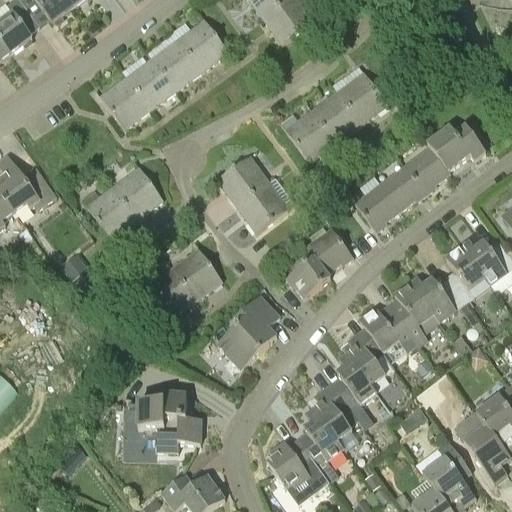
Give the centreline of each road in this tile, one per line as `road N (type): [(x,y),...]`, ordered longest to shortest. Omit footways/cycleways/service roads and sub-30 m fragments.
road 1 (residential): [(309,334),(198,212),(184,165),(202,139),(330,59),(379,0)]
road 2 (residential): [(309,334),(374,265),(511,162)]
road 3 (residential): [(0,121),(168,0)]
road 4 (residential): [(248,511),(236,475),(241,431),(309,334)]
